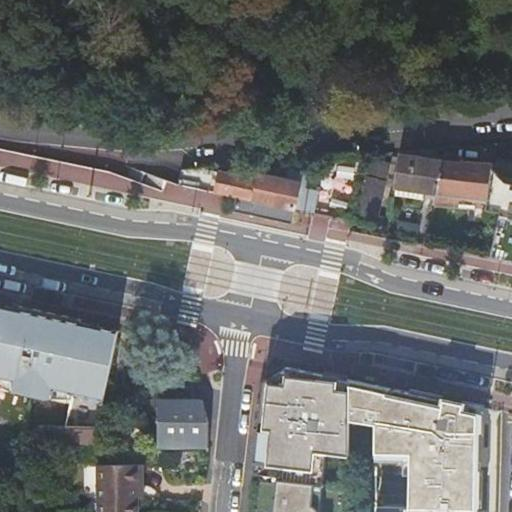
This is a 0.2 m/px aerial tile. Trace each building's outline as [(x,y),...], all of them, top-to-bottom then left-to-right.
[(442,161),(396,154),(392,187),(435,193),(442,161)] [(493,164),(442,161),(435,193),(487,202),(492,171),(493,164)] [(371,162),(358,220),(377,225),(379,220),(374,218),(386,165),(371,162)] [(308,213),(315,214),(320,192),(306,189),(309,173),(288,169),(286,181),(259,175),(258,181),(219,173),(221,166),(181,169),(178,185),(236,197),(295,210),(308,213)] [(499,225),(496,252),(511,255),(511,175),(492,171),(485,221),(499,225)] [(292,225),(295,210),(236,197),(233,213),(292,225)] [(401,218),(399,232),(420,236),(422,223),(401,218)] [(0,304),(0,376),(15,379),(13,390),(45,397),(54,398),(56,388),(75,392),(104,398),(116,350),(120,330),(0,304)] [(292,366),(269,380),(257,463),(283,466),(276,511),(320,511),(313,504),(320,451),(350,455),(350,424),(351,379),(292,366)] [(15,379),(0,376),(0,383),(13,390),(15,379)] [(475,511),(480,410),(351,379),(350,424),(372,428),(372,511),(475,511)] [(75,392),(56,388),(54,398),(74,398),(75,392)] [(158,446),(210,447),(210,421),(204,400),(159,399),(158,443),(158,446)] [(99,427),(52,427),(51,445),(101,446),(102,427),(99,427)] [(104,465),(103,511),(141,511),(142,497),(142,485),(147,485),(146,465),(104,465)]
